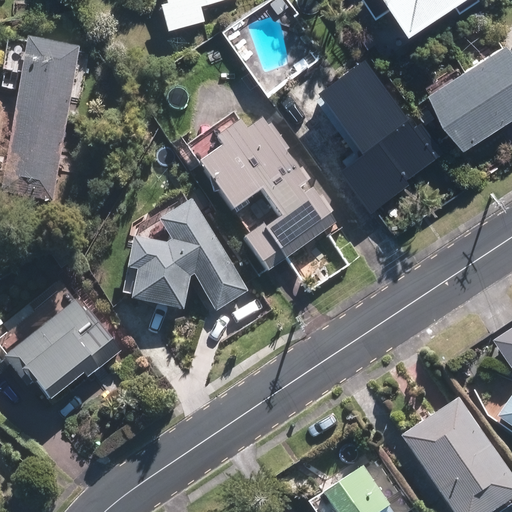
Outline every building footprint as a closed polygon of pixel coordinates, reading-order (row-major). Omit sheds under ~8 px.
[(201,15),(196,0),(169,0),(170,1),(162,3),(168,23),(201,15)] [(374,0),(398,35),(450,0),(374,0)] [(74,48),(27,40),(2,190),(48,198),(74,48)] [(511,61),(501,45),(429,91),(462,141),(511,108),(511,61)] [(410,129),(361,61),(321,90),(363,148),(341,164),(370,204),(403,180),(399,174),(435,148),(418,124),(410,129)] [(329,223),(260,124),(246,134),(238,123),(218,137),(225,148),(202,163),(231,204),(260,184),(282,216),(247,240),(265,266),(329,223)] [(162,247),(133,242),(128,265),(137,268),(133,297),(180,307),(186,276),(193,273),(214,307),(244,288),(191,204),(161,223),(172,240),(162,247)] [(71,301),(1,357),(25,387),(30,382),(46,401),(80,374),(84,379),(115,354),(71,301)] [(511,326),(488,339),(507,375),(511,372),(511,326)] [(511,430),(511,398),(497,420),(511,430)] [(511,491),(454,404),(404,437),(453,511),(483,511),(511,493),(511,491)] [(385,511),(360,472),(326,495),(337,511),(385,511)]
